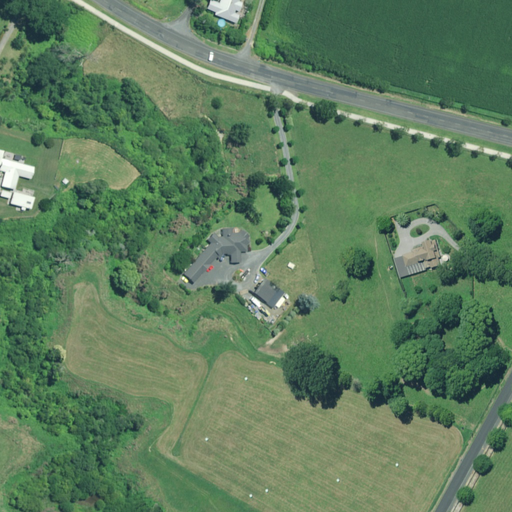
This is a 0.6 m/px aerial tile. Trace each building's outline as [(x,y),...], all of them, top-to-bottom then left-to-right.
[(212,0),(210,1),(208,0),(205,9),(214,13),(213,15),(234,24),(238,15),(233,13),(234,10),(238,12),(241,3),(237,2),(237,0),(212,0)] [(25,159),(5,154),(2,166),(14,169),(13,172),(17,172),(17,169),(23,171),(25,159)] [(194,282),(196,284),(201,278),(199,276),(214,258),(218,260),(223,254),(230,255),(230,261),(240,260),(239,253),(248,252),(247,233),(234,233),(233,228),(221,228),(222,237),(217,237),(213,233),(206,240),(209,243),(182,275),(193,284),(194,282)] [(404,256),(407,267),(424,263),(426,270),(432,268),(434,277),(446,274),(437,239),(427,241),(428,247),(413,251),(414,253),(404,256)] [(276,289),(263,280),(253,294),(266,303),(276,289)]
